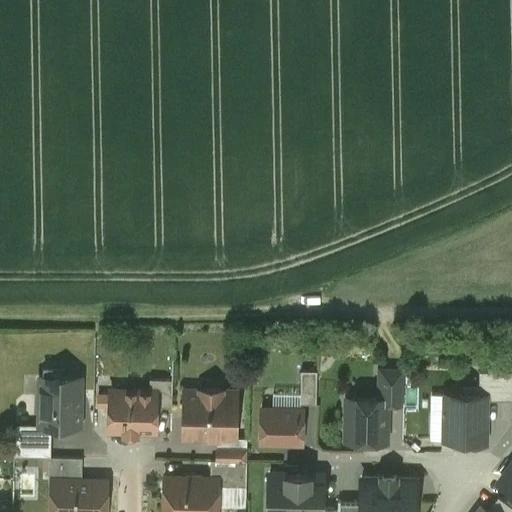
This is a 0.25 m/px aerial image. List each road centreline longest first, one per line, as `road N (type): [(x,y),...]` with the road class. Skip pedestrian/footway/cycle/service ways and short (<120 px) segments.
road 1 (track): [(0,317),(511,316)]
road 2 (residential): [(446,511),(462,474),(450,465),(319,455)]
